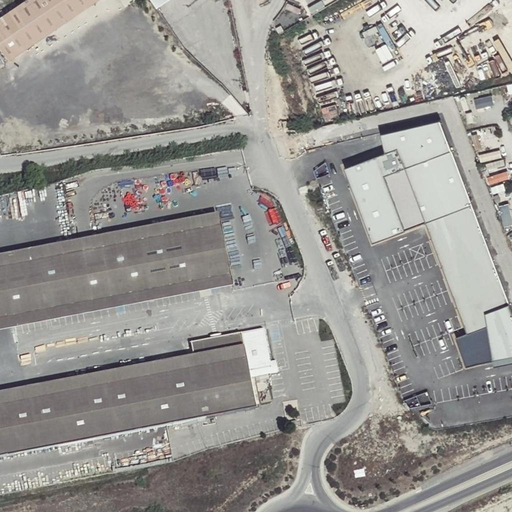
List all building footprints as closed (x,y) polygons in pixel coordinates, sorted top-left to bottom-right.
[(24,0),(0,16),(0,51),(6,60),(97,0),(24,0)] [(148,0),(156,9),(169,0),(168,0),(148,0)] [(511,308),(441,119),(379,134),(387,151),(345,167),(373,242),(427,222),(468,333),(457,338),(467,365),(477,360),(511,355),(511,308)] [(0,321),(231,276),(220,224),(101,248),(76,253),(29,262),(0,268),(0,321)] [(191,343),(193,356),(195,368),(0,405),(0,457),(166,425),(255,408),(241,334),(191,343)] [(0,405),(195,368),(193,356),(0,393),(0,405)]
